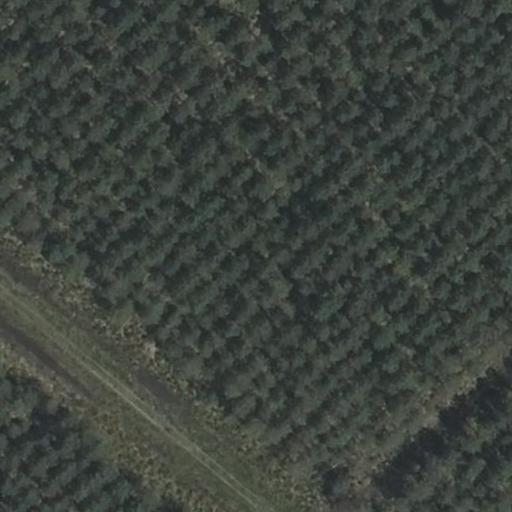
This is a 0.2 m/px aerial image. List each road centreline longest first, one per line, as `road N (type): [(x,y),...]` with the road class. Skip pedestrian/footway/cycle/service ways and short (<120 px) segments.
road 1 (track): [(277,511),(0,281)]
road 2 (track): [(350,511),(511,367)]
